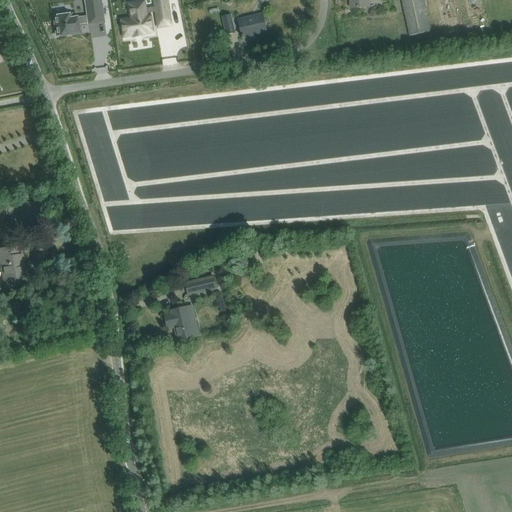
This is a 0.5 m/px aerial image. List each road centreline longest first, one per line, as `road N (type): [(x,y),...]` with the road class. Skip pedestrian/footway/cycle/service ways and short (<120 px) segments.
road 1 (tertiary): [(141,511),(104,281),(45,95)]
road 2 (unclassified): [(45,95),(298,55),(318,0)]
